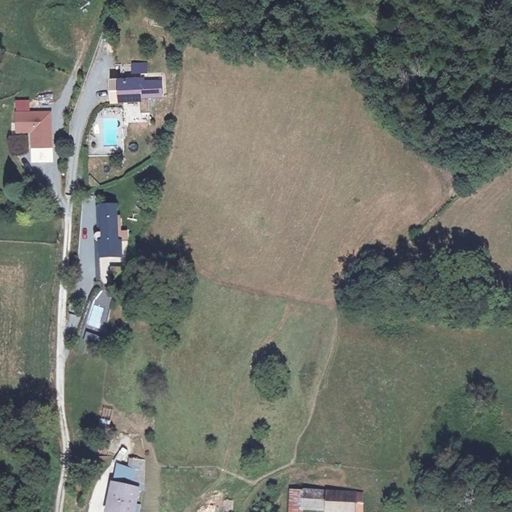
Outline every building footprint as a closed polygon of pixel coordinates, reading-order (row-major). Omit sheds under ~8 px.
[(135,60),(135,71),(144,71),(154,70),(153,60),(135,60)] [(116,99),(127,99),(154,97),(166,96),(165,80),(145,81),(127,83),(115,84),(116,99)] [(50,113),(16,115),(18,132),(33,132),(34,147),(52,146),(50,113)] [(110,252),(115,257),(117,251),(122,247),(121,233),(120,204),(104,204),(106,232),(97,232),(95,235),(94,238),(95,240),(97,242),(102,243),(106,242),(107,252),(110,252)] [(131,232),(121,233),(122,247),(117,251),(115,257),(128,257),(127,242),(131,241),(131,232)] [(103,257),(115,257),(110,252),(107,252),(106,242),(102,243),(103,257)] [(103,262),(104,281),(128,279),(126,260),(103,262)] [(99,326),(102,307),(93,306),(90,325),(99,326)] [(86,331),(83,341),(99,347),(103,337),(86,331)] [(129,511),(138,488),(115,481),(106,510),(113,511),(129,511)] [(290,509),(327,510),(327,491),(291,489),(290,509)] [(327,510),(354,510),(355,492),(327,491),(327,510)] [(355,492),(354,510),(364,510),(365,493),(355,492)]
